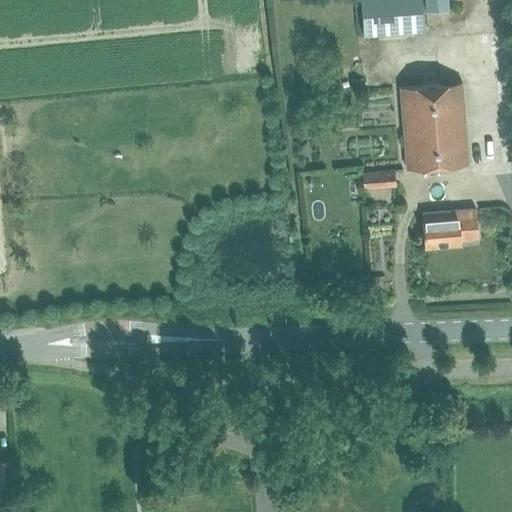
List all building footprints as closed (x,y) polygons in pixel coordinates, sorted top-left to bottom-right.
[(420,0),(360,0),(363,33),(423,28),(420,0)] [(425,0),(426,11),(450,9),(448,0),(425,0)] [(462,80),(400,85),(406,166),(468,162),(462,80)] [(395,183),(394,168),(373,169),(361,169),(361,185),(395,183)] [(476,238),(474,207),(420,211),(422,246),(459,244),(459,239),(476,238)] [(10,461),(0,462),(0,490),(11,490),(10,461)] [(11,490),(0,490),(0,497),(1,511),(15,511),(14,489),(11,490)]
